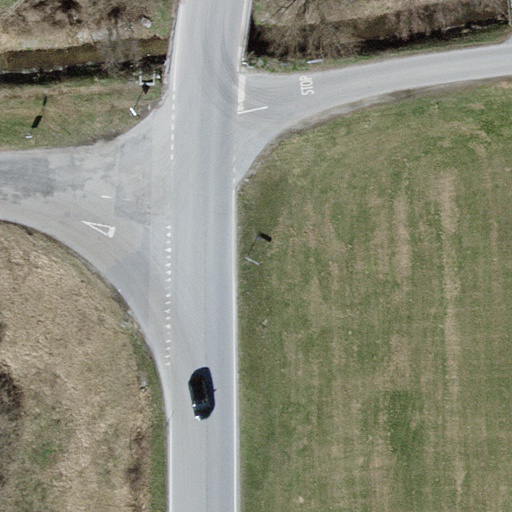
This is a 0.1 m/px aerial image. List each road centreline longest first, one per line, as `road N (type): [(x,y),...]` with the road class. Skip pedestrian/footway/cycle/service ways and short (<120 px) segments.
road 1 (tertiary): [(219,511),(218,194)]
road 2 (unclassified): [(511,76),(217,136)]
road 3 (unclassified): [(218,194),(0,200)]
road 4 (tertiary): [(217,136),(226,0)]
